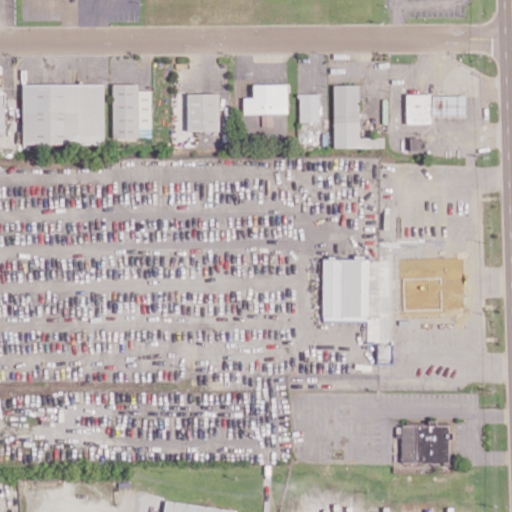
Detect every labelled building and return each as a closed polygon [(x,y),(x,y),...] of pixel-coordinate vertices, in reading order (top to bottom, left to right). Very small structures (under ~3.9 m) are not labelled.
[(112,137),(138,137),(138,128),(151,127),(150,90),(138,90),(138,83),(112,84),(112,137)] [(104,84),(22,84),(22,144),(104,143),(104,84)] [(243,113),(287,113),(287,84),(252,84),(253,97),(243,97),(243,113)] [(384,147),(384,137),(359,137),(358,84),(332,84),(334,147),(384,147)] [(187,131),(219,130),(218,93),(186,93),(187,131)] [(299,122),(318,121),(318,93),(298,94),(299,122)] [(465,94),(405,95),(405,123),(431,123),(431,115),(466,114),(465,94)] [(425,150),(425,139),(410,139),(410,150),(425,150)] [(323,259),(322,320),(368,320),(369,259),(323,259)] [(377,344),(377,361),(392,362),(392,344),(377,344)] [(401,462),(448,462),(448,439),(451,439),(451,424),(401,425),(401,462)]
